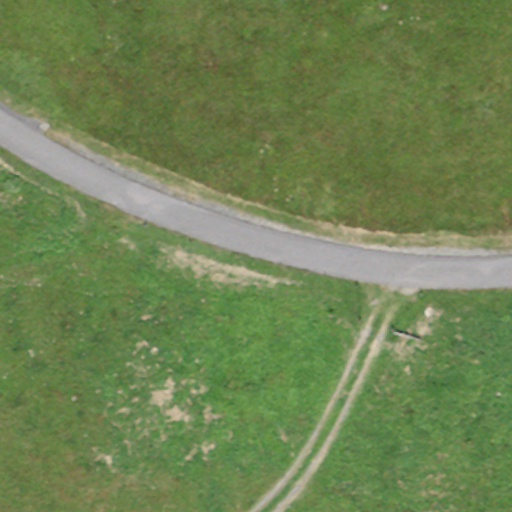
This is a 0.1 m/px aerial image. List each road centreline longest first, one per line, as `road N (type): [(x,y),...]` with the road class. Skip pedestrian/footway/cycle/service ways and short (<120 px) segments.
road 1 (unclassified): [(511,269),(373,265),(233,230),(102,182),(0,121)]
road 2 (track): [(260,511),(315,452),(403,269)]
